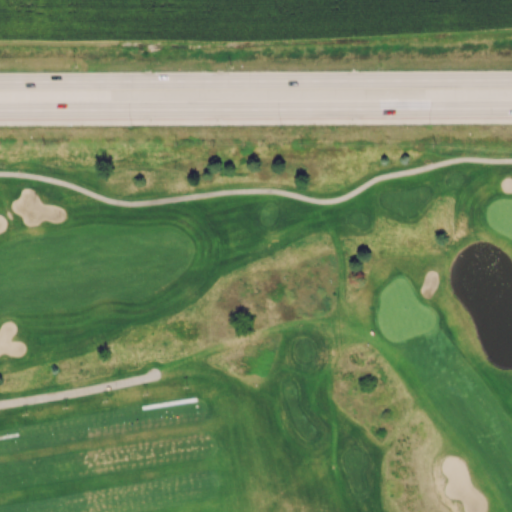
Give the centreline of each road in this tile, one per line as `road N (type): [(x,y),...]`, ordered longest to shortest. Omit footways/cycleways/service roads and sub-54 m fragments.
road 1 (track): [(511,162),(450,162),(385,176),(331,202),(227,192),(120,205),(39,177),(0,174)]
road 2 (primary): [(511,80),(0,82)]
road 3 (primary): [(0,109),(511,109)]
road 4 (track): [(156,374),(0,405)]
